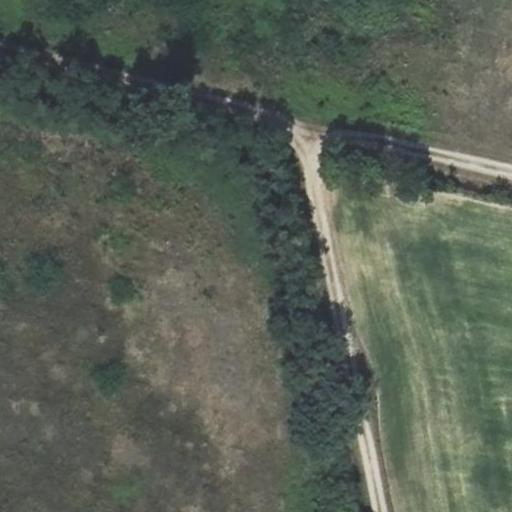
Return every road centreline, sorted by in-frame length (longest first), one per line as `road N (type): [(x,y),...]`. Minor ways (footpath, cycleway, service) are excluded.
road 1 (track): [(511,171),(343,133),(310,147),(376,511)]
road 2 (track): [(0,51),(273,117),(310,147)]
